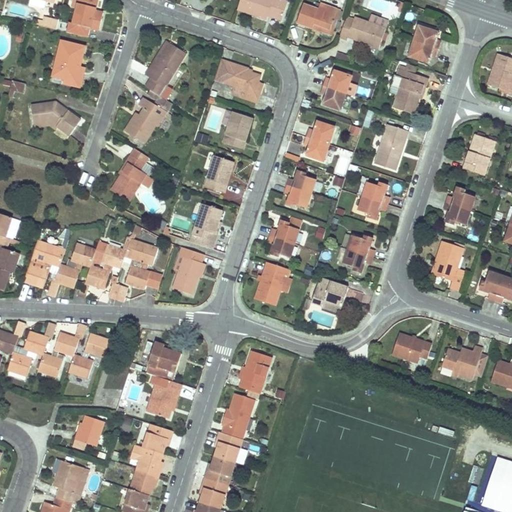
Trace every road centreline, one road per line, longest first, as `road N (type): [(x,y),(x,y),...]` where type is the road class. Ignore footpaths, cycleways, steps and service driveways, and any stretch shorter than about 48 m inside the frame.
road 1 (residential): [(131,0),(274,54),(289,73),(289,97),(217,321)]
road 2 (residential): [(217,321),(0,308)]
road 3 (residential): [(453,99),(399,262),(399,281),(410,295)]
road 4 (residential): [(230,322),(309,347),(342,347),(410,295)]
road 5 (residential): [(230,322),(172,511)]
